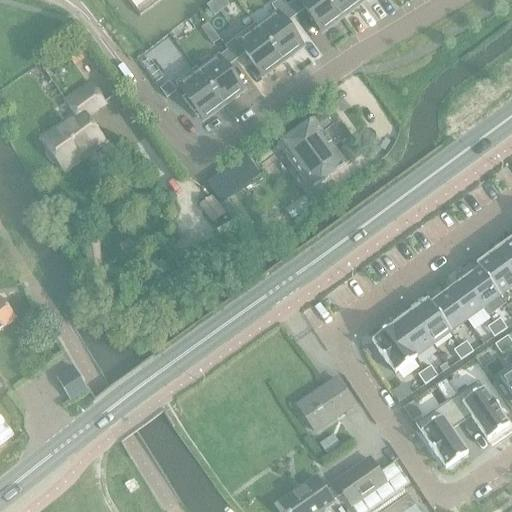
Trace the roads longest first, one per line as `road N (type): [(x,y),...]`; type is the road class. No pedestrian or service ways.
road 1 (secondary): [(0,497),(511,116)]
road 2 (residential): [(511,205),(340,333),(341,348),(435,489),(459,493),(511,456)]
road 3 (residential): [(202,154),(447,0)]
road 4 (residential): [(202,154),(69,0)]
